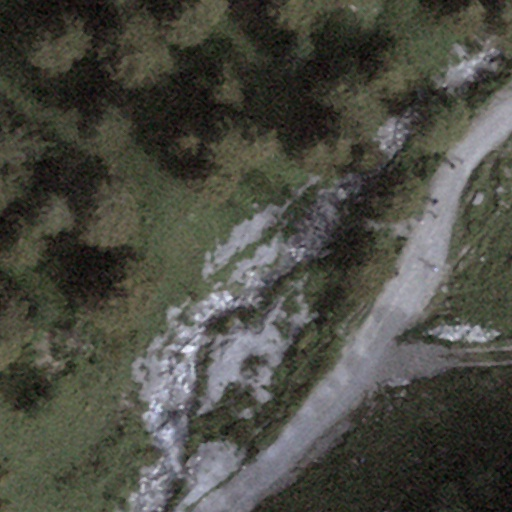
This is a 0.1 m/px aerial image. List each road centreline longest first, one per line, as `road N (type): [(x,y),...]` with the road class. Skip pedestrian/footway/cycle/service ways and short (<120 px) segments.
road 1 (track): [(206,511),(309,437),(361,376),(413,304),(469,168),(511,127)]
road 2 (track): [(511,356),(377,353)]
